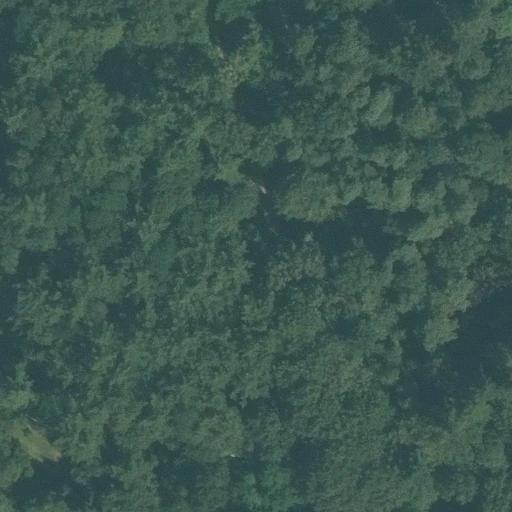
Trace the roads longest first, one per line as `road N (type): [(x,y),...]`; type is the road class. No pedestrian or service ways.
road 1 (unknown): [(268,211),(407,511)]
road 2 (track): [(206,0),(268,211)]
